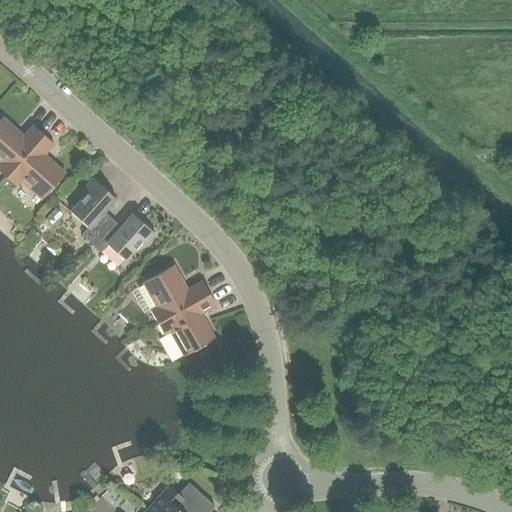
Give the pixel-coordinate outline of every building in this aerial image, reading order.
[(0,172),(5,177),(43,135),(33,126),(23,137),(2,118),(0,120),(0,172)] [(43,135),(5,177),(16,186),(20,181),(41,200),(65,174),(44,155),(53,144),(43,135)] [(81,236),(90,244),(112,220),(104,212),(115,199),(92,179),(82,191),(86,194),(70,212),(88,228),(81,236)] [(120,227),(112,220),(90,244),(100,252),(107,245),(125,261),(141,243),(144,246),(155,235),(132,214),(120,227)] [(157,323),(209,294),(202,282),(187,290),(173,266),(142,283),(156,307),(150,311),(157,323)] [(209,294),(157,323),(163,335),(170,332),(184,356),(214,339),(200,314),(215,306),(209,294)] [(210,361),(225,360),(219,350),(208,356),(210,361)] [(168,486),(146,511),(208,511),(214,506),(188,483),(178,495),(168,486)]
